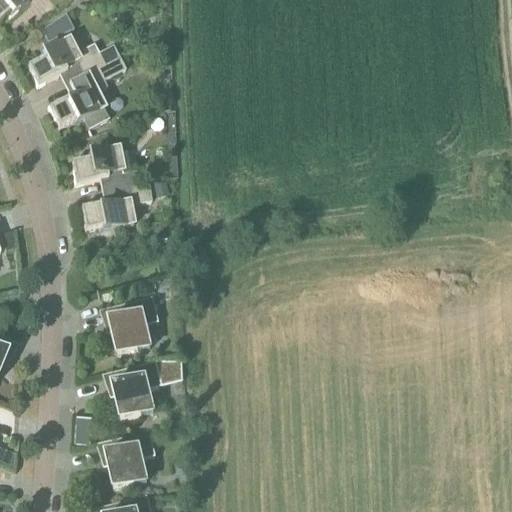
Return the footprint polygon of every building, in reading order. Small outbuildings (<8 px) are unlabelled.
[(0,0),(0,24),(7,19),(10,22),(29,5),(24,0),(0,0)] [(64,19),(41,36),(48,48),(73,35),(64,19)] [(68,89),(119,62),(113,50),(98,57),(94,49),(75,58),(68,45),(38,60),(40,64),(27,71),(37,91),(63,78),(68,89)] [(74,100),(49,112),(59,132),(72,126),(73,129),(82,125),(88,134),(109,123),(96,98),(107,92),(103,86),(125,74),(119,62),(68,89),(74,100)] [(106,196),(138,189),(136,176),(123,178),(118,154),(84,160),(85,164),(71,167),(76,189),(103,184),(106,196)] [(164,184),(153,187),(155,197),(167,194),(164,184)] [(148,187),(138,189),(106,196),(108,207),(80,213),(85,235),(99,232),(99,236),(133,230),(129,210),(151,206),(148,187)] [(145,330),(159,327),(153,303),(102,316),(105,330),(109,329),(112,339),(118,361),(151,352),(145,330)] [(0,373),(3,366),(4,367),(6,360),(10,362),(16,349),(0,342),(0,373)] [(149,395),(162,391),(156,367),(105,380),(108,394),(113,393),(115,403),(116,403),(121,425),(154,417),(149,395)] [(142,464),(155,461),(149,437),(98,449),(102,463),(106,462),(109,473),(114,494),(147,486),(142,464)] [(149,511),(147,501),(104,511),(149,511)]
